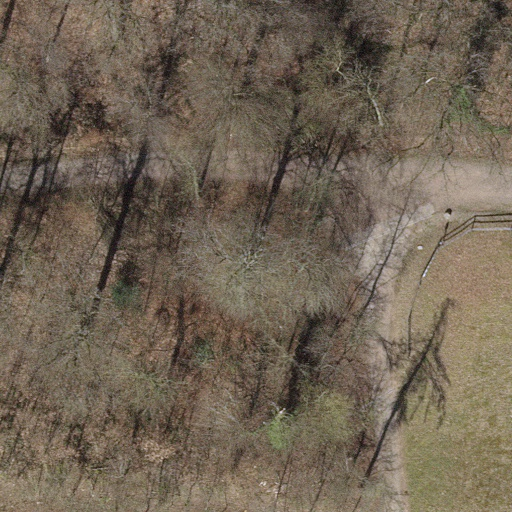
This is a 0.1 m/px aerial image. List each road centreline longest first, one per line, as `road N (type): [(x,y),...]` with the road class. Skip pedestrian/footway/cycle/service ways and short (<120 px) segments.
road 1 (track): [(511,182),(374,164),(0,179)]
road 2 (track): [(395,511),(383,450),(374,164)]
